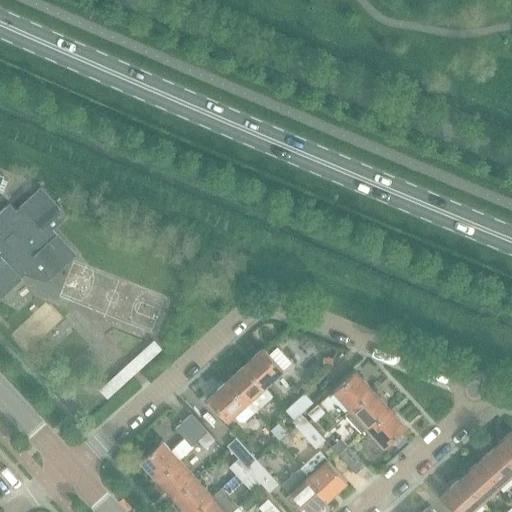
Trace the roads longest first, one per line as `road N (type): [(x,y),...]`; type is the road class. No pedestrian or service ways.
road 1 (primary): [(511,240),(0,23)]
road 2 (unclassified): [(511,151),(164,0)]
road 3 (residential): [(67,467),(241,314),(262,303),(283,306)]
road 4 (residential): [(475,390),(283,306)]
road 5 (residential): [(475,390),(460,419),(360,511)]
